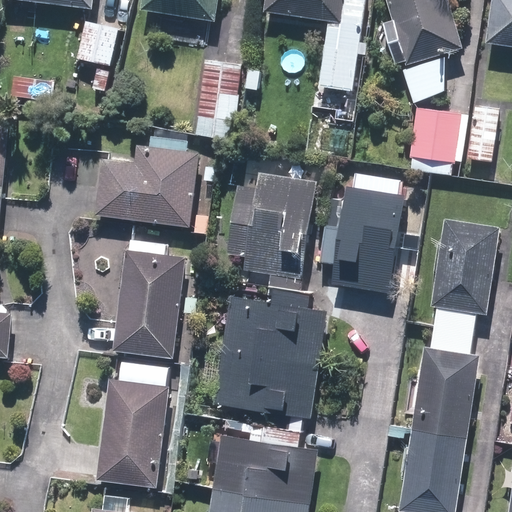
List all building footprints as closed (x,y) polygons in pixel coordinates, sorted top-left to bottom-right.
[(148,0),(148,5),(220,17),(223,0),(148,0)] [(264,0),(263,11),(327,21),(317,87),(349,92),(363,0),(264,0)] [(445,0),(387,0),(393,19),(388,21),(399,61),(405,60),(406,64),(460,49),(445,0)] [(511,0),(490,0),(485,42),(511,45),(511,0)] [(119,28),(86,19),(76,59),(110,67),(119,28)] [(241,64),(205,59),(195,135),(231,140),(241,64)] [(109,71),(97,67),(91,88),(104,92),(109,71)] [(53,81),(14,76),(11,97),(50,103),(53,81)] [(497,160),(505,106),(481,103),(473,157),(497,160)] [(463,115),(416,110),(410,160),(458,165),(463,115)] [(14,118),(0,117),(0,234),(4,235),(14,118)] [(109,156),(101,212),(195,224),(205,151),(142,143),(140,160),(109,156)] [(326,180),(248,168),(233,265),(311,277),(326,180)] [(412,193),(353,184),(340,282),(399,290),(412,193)] [(507,224),(452,215),(437,303),(492,313),(507,224)] [(191,255),(133,247),(120,348),(178,356),(191,255)] [(0,268),(1,261),(0,260),(0,354),(11,356),(16,313),(0,310),(0,268)] [(337,308),(237,293),(220,401),(320,417),(337,308)] [(462,511),(488,353),(430,343),(404,507),(437,511),(462,511)] [(174,383),(116,377),(104,479),(163,485),(174,383)] [(315,511),(324,445),(225,432),(214,511),(315,511)]
